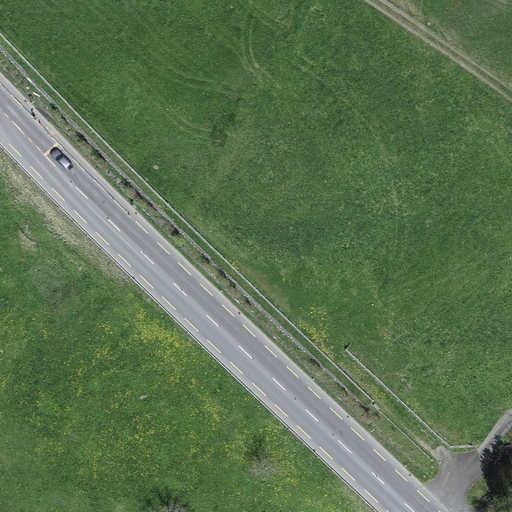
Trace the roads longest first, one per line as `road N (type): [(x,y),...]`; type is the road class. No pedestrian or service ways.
road 1 (primary): [(415,511),(0,106)]
road 2 (track): [(511,92),(377,0)]
